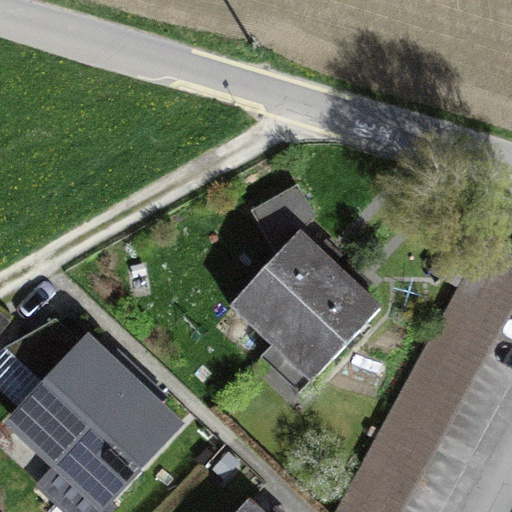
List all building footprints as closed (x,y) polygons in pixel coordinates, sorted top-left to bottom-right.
[(453,229),(430,272),(456,286),(479,243),(453,229)] [(226,310),(267,349),(342,272),(300,232),(226,310)] [(474,262),(511,282),(511,250),(487,238),(474,262)] [(462,285),(508,309),(511,301),(511,282),(474,262),(462,285)] [(381,309),(342,272),(267,349),(306,387),(381,309)] [(449,308),(495,333),(508,309),(462,285),(449,308)] [(436,332),(482,357),(495,333),(449,308),(436,332)] [(56,460),(123,390),(48,319),(13,355),(54,394),(21,428),(56,460)] [(423,357),(469,381),(482,357),(436,332),(423,357)] [(411,380),(457,405),(469,381),(423,357),(411,380)] [(398,405),(443,429),(457,405),(411,380),(398,405)] [(123,390),(56,460),(102,504),(169,434),(123,390)] [(385,428),(431,452),(443,429),(398,405),(385,428)] [(372,453),(418,477),(431,452),(385,428),(372,453)] [(359,476),(405,500),(418,477),(372,453),(359,476)] [(109,511),(102,504),(56,460),(31,486),(58,511),(109,511)] [(347,499),(371,511),(398,511),(405,500),(359,476),(347,499)] [(260,511),(244,498),(231,511),(260,511)] [(371,511),(347,499),(339,511),(371,511)]
